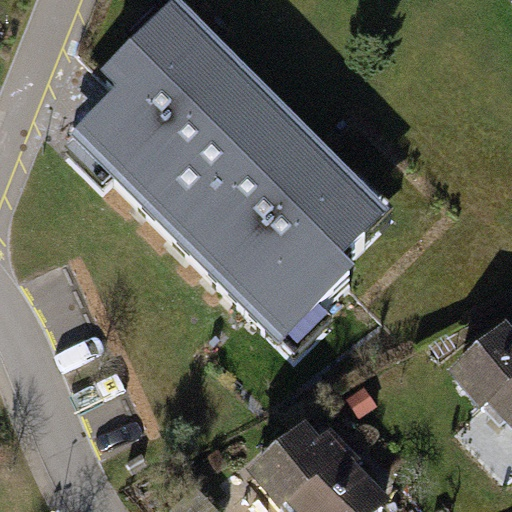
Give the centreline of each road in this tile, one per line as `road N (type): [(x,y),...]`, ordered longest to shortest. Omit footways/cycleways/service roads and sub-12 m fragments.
road 1 (residential): [(101,511),(74,472),(19,323),(0,302)]
road 2 (residential): [(69,0),(0,167)]
